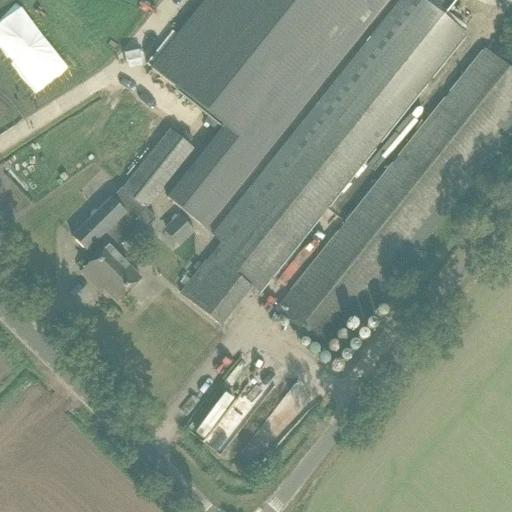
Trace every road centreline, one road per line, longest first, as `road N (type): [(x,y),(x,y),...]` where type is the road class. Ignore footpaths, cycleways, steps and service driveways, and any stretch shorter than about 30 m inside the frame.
road 1 (unclassified): [(268,511),(511,204)]
road 2 (unclassified): [(200,511),(0,311)]
